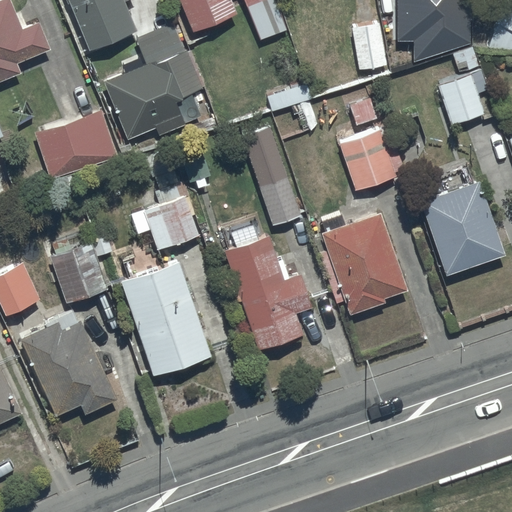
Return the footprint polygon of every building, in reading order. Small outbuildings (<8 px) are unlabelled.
[(0,0),(0,75),(22,67),(17,57),(49,43),(37,17),(22,23),(11,0),(0,0)] [(68,0),(86,44),(135,23),(125,0),(68,0)] [(179,0),(190,26),(234,7),(231,0),(243,0),(258,35),(285,24),(274,0),(179,0)] [(379,0),(383,21),(413,15),(413,12),(433,9),(431,0),(379,0)] [(511,0),(499,0),(492,19),(495,20),(487,43),(511,44),(511,0)] [(162,52),(103,76),(127,135),(154,124),(157,132),(184,121),(173,94),(200,83),(185,45),(183,46),(168,9),(148,17),(162,52)] [(378,17),(350,21),(357,64),(386,59),(378,17)] [(470,69),(435,79),(449,120),(482,109),(476,89),(487,86),(481,66),(470,70),(470,69)] [(306,79),(265,91),(270,106),(311,94),(306,79)] [(32,128),(53,191),(75,184),(69,168),(117,153),(100,105),(32,128)] [(378,124),(337,138),(354,185),(395,171),(378,124)] [(209,170),(198,142),(177,151),(188,178),(194,176),(197,184),(206,180),(203,173),(209,170)] [(0,159),(0,186),(10,183),(0,159)] [(159,199),(141,205),(156,245),(199,229),(185,189),(178,192),(174,181),(178,179),(173,167),(153,175),(157,186),(154,187),(159,199)] [(286,170),(256,180),(271,221),(300,211),(286,170)] [(479,175),(418,196),(443,270),(504,249),(479,175)] [(378,207),(319,228),(347,309),(384,296),(383,292),(405,285),(378,207)] [(267,230),(222,245),(256,344),(301,328),(294,307),(309,302),(297,268),(287,271),(281,254),(276,256),(267,230)] [(69,244),(65,234),(51,240),(54,249),(47,252),(63,299),(105,285),(94,253),(111,247),(105,232),(69,244)] [(176,255),(141,267),(136,252),(121,257),(126,272),(118,274),(151,370),(208,351),(176,255)] [(23,258),(0,267),(0,298),(5,310),(39,295),(23,258)] [(56,316),(18,333),(55,410),(78,399),(83,409),(116,393),(104,368),(115,366),(109,352),(95,350),(79,315),(60,324),(56,316)] [(0,417),(22,408),(0,359),(0,417)]
